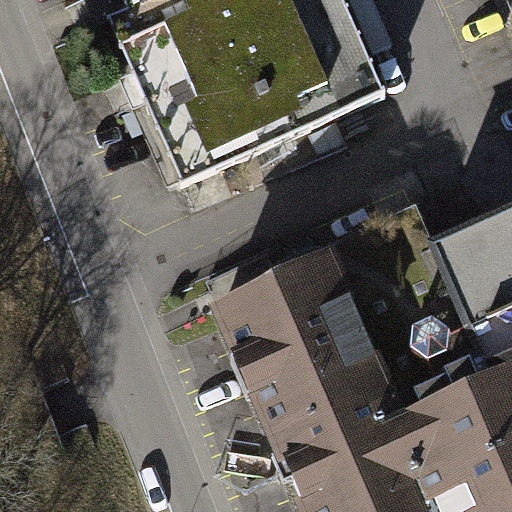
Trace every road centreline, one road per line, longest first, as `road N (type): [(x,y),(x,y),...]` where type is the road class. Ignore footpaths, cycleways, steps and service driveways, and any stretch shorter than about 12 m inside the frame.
road 1 (residential): [(189,511),(0,8)]
road 2 (unknown): [(139,293),(474,143)]
road 3 (unknown): [(474,143),(403,0)]
